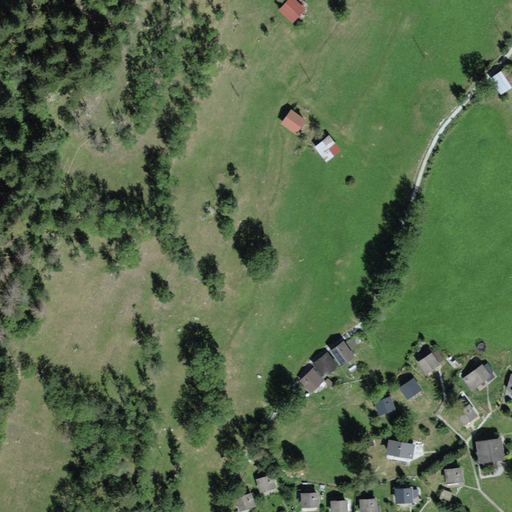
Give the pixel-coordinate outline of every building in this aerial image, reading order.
[(305,9),(294,0),(288,0),(279,11),(293,23),(305,9)] [(511,88),(511,77),(506,69),(490,80),(501,96),(511,88)] [(306,120),(291,110),(281,124),(296,134),(306,120)] [(341,150),(329,135),(314,147),(326,162),(341,150)] [(345,341),(330,350),(340,365),(354,356),(345,341)] [(329,352),(313,363),(322,377),(338,366),(329,352)] [(432,354),(419,365),(425,373),(439,362),(432,354)] [(482,366),(465,380),(471,388),(489,375),(482,366)] [(325,381),(313,368),(299,380),(310,393),(325,381)] [(413,379),(401,386),(408,398),(420,390),(413,379)] [(390,398),(376,402),(380,414),(394,409),(390,398)] [(469,408),(460,413),(466,423),(474,418),(469,408)] [(414,444),(390,440),(388,453),(412,456),(414,444)] [(500,441),(480,443),(482,460),(501,458),(500,441)] [(461,470),(446,471),(447,484),(462,483),(461,470)] [(272,474),(257,480),(261,491),(276,486),(272,474)] [(411,490),(397,491),(398,501),(412,500),(411,490)] [(454,494),(444,490),(440,499),(450,503),(454,494)] [(317,493),(302,494),(303,507),(317,506),(317,493)] [(250,495),(237,499),(240,510),(254,507),(250,495)] [(379,511),(379,498),(359,499),(359,511),(379,511)] [(344,511),(345,501),(332,502),(332,511),(344,511)]
